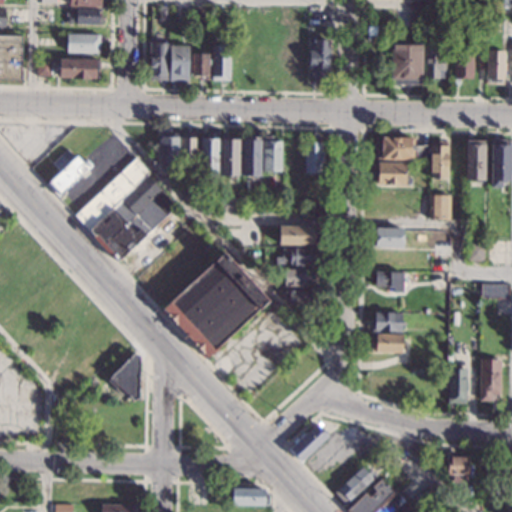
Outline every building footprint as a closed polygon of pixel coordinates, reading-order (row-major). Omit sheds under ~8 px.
[(100,0),(100,8),(69,7),(69,0),(100,0)] [(168,22),(158,22),(159,7),(168,7),(168,22)] [(208,23),(193,23),(194,7),(206,7),(208,7),(208,23)] [(98,9),(98,16),(101,16),(101,24),(67,23),(67,8),(98,9)] [(387,34),(384,34),(384,37),(371,37),(371,33),(369,33),(369,8),(388,8),(387,34)] [(422,28),(396,27),(396,12),(400,12),(422,13),(422,28)] [(98,54),(66,53),(66,34),(99,35),(98,54)] [(20,80),(0,79),(0,35),(21,36),(20,80)] [(328,77),(310,76),(310,73),(308,73),(308,66),(307,66),(307,51),(313,51),(313,40),(328,40),(328,77)] [(166,81),(148,80),(149,43),(167,43),(166,81)] [(439,45),(441,45),(440,53),(445,53),(445,58),(444,58),(443,78),(424,78),(425,46),(430,46),(430,43),(439,43),(439,45)] [(421,79),(414,79),(414,84),(397,84),(397,80),(391,80),(391,45),(421,45),(421,79)] [(228,81),(210,81),(211,46),(229,46),(228,81)] [(187,82),(168,82),(168,47),(187,47),(187,82)] [(472,61),(473,61),(473,70),(471,70),(471,79),(460,79),(460,84),(452,84),(453,49),(472,50),(472,61)] [(205,54),(208,54),(208,76),(207,76),(206,80),(196,80),(196,77),(191,77),(192,62),(190,62),(190,55),(199,55),(199,51),(205,51),(205,54)] [(503,85),(485,84),(485,51),(504,51),(503,85)] [(99,60),(98,79),(90,79),(89,80),(70,80),(70,78),(58,78),(59,59),(99,60)] [(49,76),(36,76),(36,61),(49,61),(49,76)] [(177,168),(173,168),(173,175),(168,175),(168,173),(163,173),(163,169),(159,169),(159,137),(178,137),(177,168)] [(413,145),(427,145),(427,160),(414,160),(415,150),(412,150),(412,160),(376,159),(377,151),(379,151),(380,137),(413,137),(413,145)] [(195,167),(185,167),(185,160),(180,160),(181,152),(178,152),(179,146),(181,146),(181,138),(196,138),(195,167)] [(217,177),(198,177),(199,138),(217,139),(217,177)] [(321,152),(322,152),(322,165),(320,165),(320,173),(303,173),(304,138),(321,139),(321,152)] [(238,176),(219,176),(220,139),(238,140),(238,176)] [(482,181),(464,181),(465,140),(482,140),(482,181)] [(507,143),(509,143),(509,180),(502,180),(501,189),(489,188),(489,144),(491,144),(491,140),(507,140),(507,143)] [(259,176),(241,176),(241,141),(259,141),(259,176)] [(280,172),(262,172),(262,142),(280,142),(280,172)] [(445,178),(438,178),(438,180),(431,180),(431,178),(428,178),(429,145),(431,145),(432,142),(445,142),(445,178)] [(81,162),(84,159),(91,166),(57,198),(45,185),(76,156),(81,162)] [(148,173),(146,175),(175,207),(117,262),(74,216),(135,158),(148,173)] [(404,177),(411,177),(411,185),(371,184),(371,169),(375,169),(375,161),(404,162),(404,177)] [(449,220),(428,220),(428,195),(449,195),(449,220)] [(235,212),(219,212),(219,198),(235,198),(235,212)] [(319,202),(319,216),(303,216),(304,201),(319,202)] [(315,245),(277,245),(278,227),(315,227),(315,245)] [(402,229),(402,246),(369,245),(369,237),(373,237),(373,229),(402,229)] [(483,262),(467,261),(468,244),(483,245),(483,262)] [(312,253),(316,253),(316,265),(275,265),(275,257),(281,257),(281,249),(312,249),(312,253)] [(133,260),(124,268),(118,262),(127,254),(133,260)] [(266,302),(205,358),(160,310),(221,254),(266,302)] [(316,280),(311,280),(311,287),(283,286),(284,269),(316,270),(316,280)] [(402,272),(402,292),(390,292),(390,288),(374,288),(374,272),(402,272)] [(507,298),(480,298),(480,285),(507,285),(507,298)] [(315,307),(288,307),(288,304),(285,304),(283,301),(284,291),(316,291),(315,307)] [(400,321),(404,322),(404,326),(399,326),(399,331),(371,331),(371,319),(373,319),(373,312),(401,313),(400,321)] [(400,334),(400,349),(404,349),(404,353),(369,352),(369,341),(374,341),(375,334),(400,334)] [(321,361),(301,379),(288,364),(307,346),(321,361)] [(138,358),(137,398),(132,401),(123,392),(120,394),(104,382),(132,354),(138,358)] [(499,394),(490,394),(490,402),(478,402),(479,359),(499,359),(499,394)] [(283,368),(298,384),(263,417),(247,401),(283,368)] [(465,383),(467,383),(467,392),(465,392),(465,405),(446,405),(446,368),(466,369),(465,383)] [(328,436),(300,462),(289,449),(316,423),(328,436)] [(464,457),(466,457),(466,480),(462,480),(462,475),(461,475),(461,482),(452,482),(452,475),(446,475),(446,457),(450,457),(450,455),(464,455),(464,457)] [(366,474),(371,470),(376,476),(345,505),(333,492),(359,467),(366,474)] [(392,493),(371,511),(346,511),(364,494),(368,498),(375,491),(371,487),(379,479),(392,493)] [(477,500),(469,503),(463,486),(471,483),(477,500)] [(448,498),(433,511),(429,511),(418,500),(435,484),(448,498)] [(268,496),(267,505),(230,505),(230,487),(262,488),(268,496)] [(410,507),(404,511),(374,511),(396,492),(410,507)] [(71,511),(71,504),(54,503),(53,511),(71,511)] [(130,511),(131,504),(100,503),(99,511),(130,511)]
